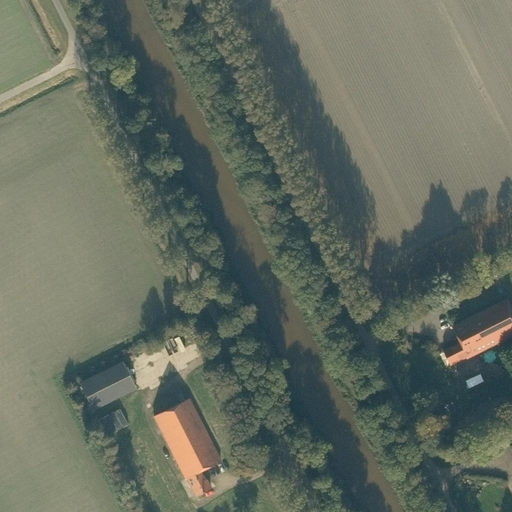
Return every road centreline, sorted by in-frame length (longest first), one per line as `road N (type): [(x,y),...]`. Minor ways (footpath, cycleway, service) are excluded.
road 1 (unclassified): [(312,511),(53,0)]
road 2 (unclassified): [(452,511),(193,0)]
